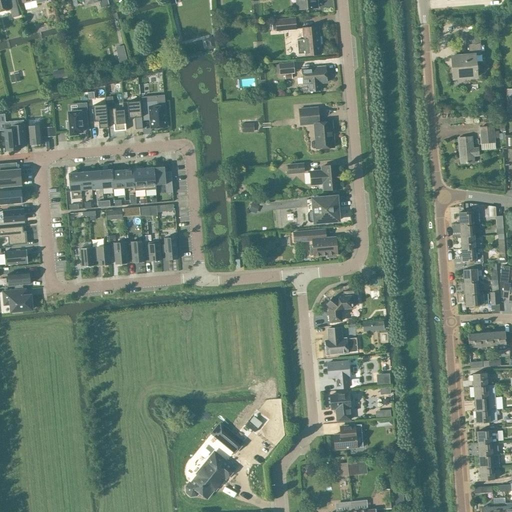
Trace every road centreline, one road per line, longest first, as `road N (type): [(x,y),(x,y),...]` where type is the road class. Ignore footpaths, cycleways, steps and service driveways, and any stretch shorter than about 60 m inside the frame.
road 1 (residential): [(300,273),(350,268),(360,246),(339,0)]
road 2 (residential): [(199,280),(188,146),(39,156)]
road 3 (residential): [(39,156),(51,288),(199,280)]
road 4 (residential): [(280,511),(278,467),(313,422),(300,273)]
road 5 (tertiary): [(437,193),(421,0)]
road 6 (tertiary): [(461,511),(448,322)]
road 7 (tertiary): [(448,322),(437,193)]
